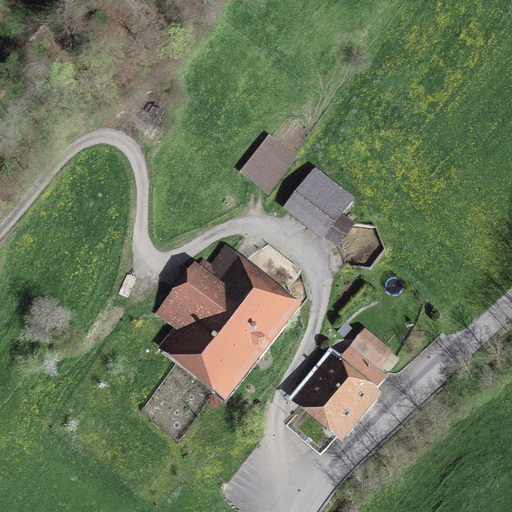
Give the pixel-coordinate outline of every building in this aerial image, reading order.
[(286,167),(264,150),(247,171),(269,189),(286,167)] [(339,218),(352,201),(315,172),(287,208),(324,237),(337,247),(338,246),(352,228),(351,227),(339,218)] [(352,224),(351,227),(352,228),(338,246),(346,268),(370,271),(386,251),(377,228),(352,224)] [(203,260),(178,293),(261,359),(300,309),(227,250),(213,268),(203,260)] [(260,359),(261,359),(178,293),(160,316),(188,337),(178,350),(228,390),(233,394),(260,359)] [(378,366),(389,353),(366,334),(355,347),(378,366)] [(347,436),(378,400),(372,395),(385,379),(350,350),(337,366),(307,402),(347,436)]
